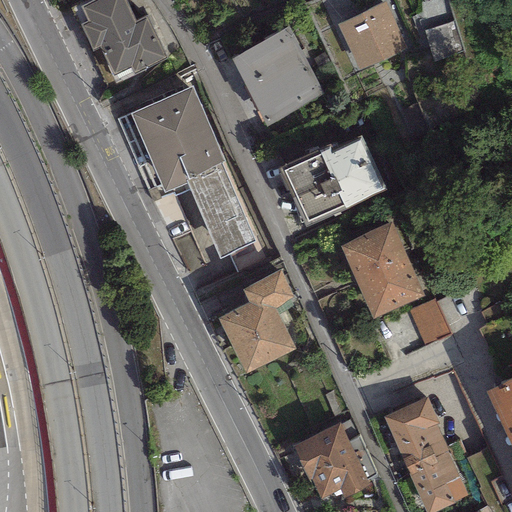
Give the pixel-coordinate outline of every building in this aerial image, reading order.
[(153,9),(137,16),(129,0),(83,0),(91,15),(86,17),(97,40),(101,38),(116,69),(134,60),(139,70),(174,54),(153,9)] [(392,4),(339,27),(361,75),(413,52),(392,4)] [(290,31),(234,61),(268,126),(324,96),(290,31)] [(192,82),(133,109),(168,184),(188,175),(223,251),(262,233),(192,82)] [(361,128),(284,164),(308,215),(385,179),(361,128)] [(390,218),(338,240),(369,311),(401,297),(420,289),(390,218)] [(247,281),(256,300),(224,315),(247,366),(298,343),(278,301),(295,293),(282,265),(247,281)] [(420,289),(401,297),(414,327),(433,319),(420,289)] [(511,371),(491,382),(511,423),(511,371)] [(380,408),(424,511),(466,493),(422,390),(380,408)] [(373,479),(345,416),(296,437),(320,491),(342,481),(346,491),(373,479)]
